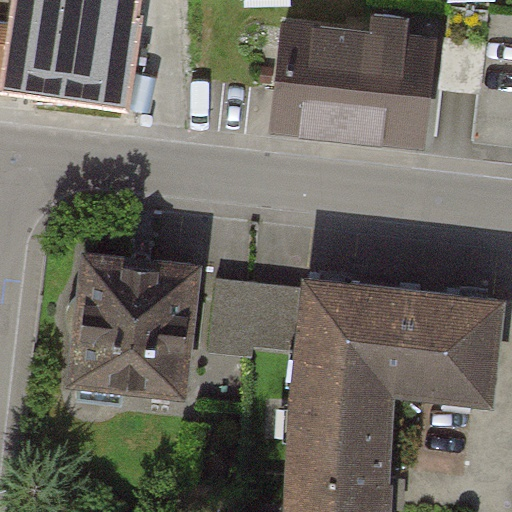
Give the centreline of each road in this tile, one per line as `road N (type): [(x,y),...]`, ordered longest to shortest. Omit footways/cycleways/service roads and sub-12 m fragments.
road 1 (residential): [(18,156),(511,210)]
road 2 (residential): [(18,156),(0,317)]
